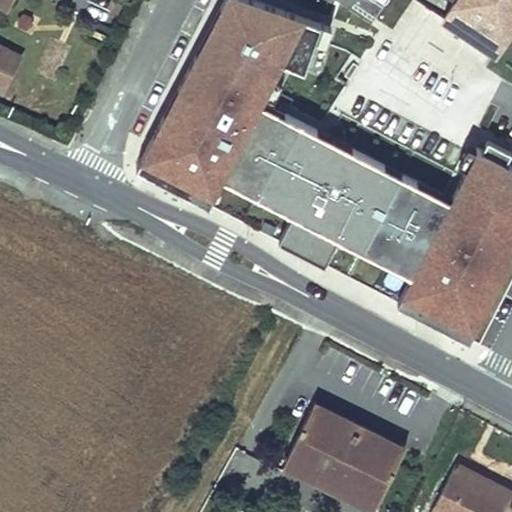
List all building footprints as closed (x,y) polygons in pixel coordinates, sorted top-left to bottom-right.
[(7,0),(4,8),(10,12),(15,0),(7,0)] [(331,26),(250,0),(228,0),(141,169),(213,207),(222,189),(261,106),(279,65),(306,75),(331,26)] [(511,0),(454,0),(442,19),(492,53),(506,33),(511,36),(511,0)] [(0,97),(1,98),(21,54),(0,44),(0,97)] [(261,106),(222,189),(407,288),(397,305),(470,344),(511,265),(511,172),(478,155),(451,206),(261,106)] [(315,405),(311,413),(402,458),(407,449),(315,405)] [(374,511),(402,458),(311,413),(284,467),(372,511),(374,511)] [(511,511),(511,490),(456,463),(431,511),(432,511),(511,511)]
